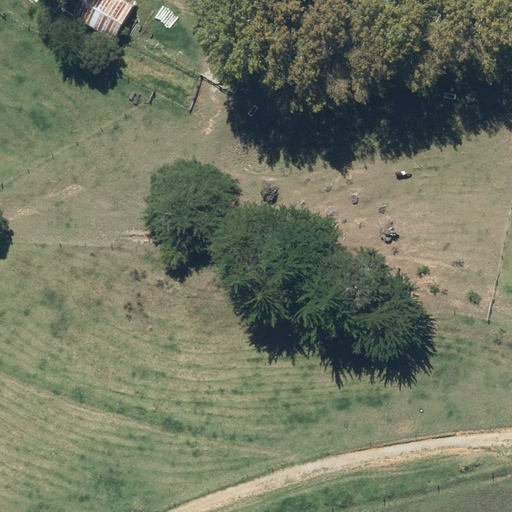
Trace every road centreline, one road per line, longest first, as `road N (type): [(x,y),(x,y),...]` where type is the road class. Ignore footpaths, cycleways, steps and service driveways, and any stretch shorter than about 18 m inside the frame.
road 1 (track): [(511,439),(439,442),(204,511)]
road 2 (track): [(335,0),(511,92)]
